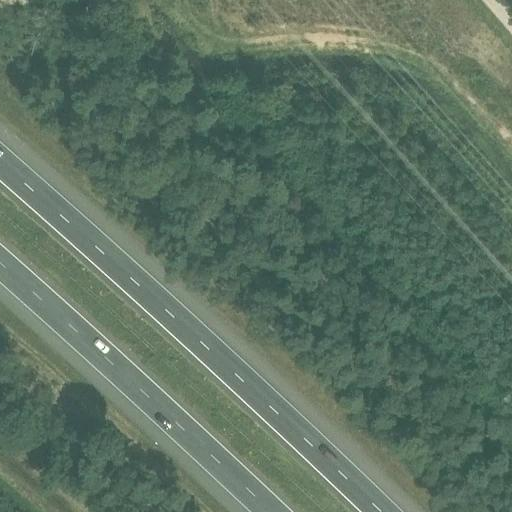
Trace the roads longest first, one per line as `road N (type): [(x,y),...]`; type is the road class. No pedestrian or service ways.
road 1 (motorway): [(382,511),(0,165)]
road 2 (motorway): [(0,264),(265,511)]
